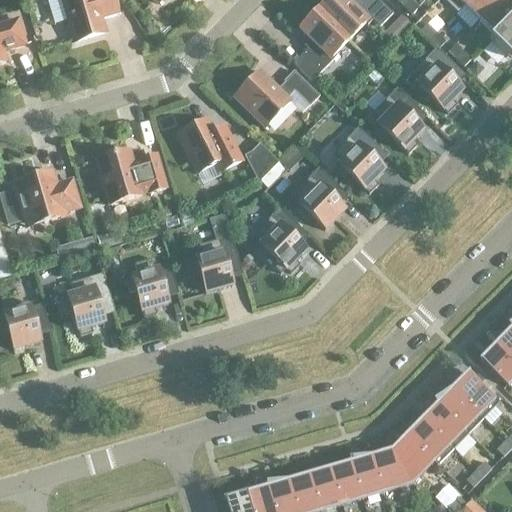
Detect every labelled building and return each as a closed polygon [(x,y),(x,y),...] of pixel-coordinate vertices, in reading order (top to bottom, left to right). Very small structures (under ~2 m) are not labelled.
[(60,0),(74,45),(105,36),(101,22),(118,17),(112,0),(60,0)] [(322,5),(316,11),(348,43),(365,26),(367,28),(372,23),(379,30),(392,16),(375,0),(357,0),(350,8),(341,0),(331,0),(326,5),(322,5)] [(408,0),(392,0),(393,0),(402,9),(409,1),(408,0)] [(470,0),(441,0),(457,15),(470,0)] [(457,15),(463,8),(478,23),(501,0),(470,0),(457,15)] [(511,19),(511,2),(509,0),(501,0),(478,23),(493,38),(488,43),(489,43),(511,19)] [(402,9),(411,18),(418,10),(409,1),(402,9)] [(331,60),(348,43),(316,11),(309,18),(309,22),(300,32),(313,45),(292,67),(311,85),(333,62),(331,60)] [(511,62),(511,19),(489,43),(510,64),(511,62)] [(0,67),(5,66),(1,54),(24,47),(17,23),(0,27),(0,67)] [(427,27),(419,35),(428,44),(436,36),(427,27)] [(445,45),(436,36),(428,44),(437,52),(445,45)] [(417,89),(413,93),(422,102),(426,97),(442,113),(443,112),(447,116),(455,108),(451,104),(461,94),(452,85),(461,76),(435,51),(412,74),(421,83),(416,88),(417,89)] [(463,70),(471,62),(462,53),(454,60),(463,70)] [(473,68),(468,73),(473,78),(478,73),(473,68)] [(373,72),(367,79),(376,87),(382,81),(373,72)] [(277,92),(258,74),(233,100),(264,130),(290,105),(286,101),(293,94),(309,109),(319,99),(293,74),(283,84),(284,85),(277,92)] [(403,153),(403,152),(408,156),(416,148),(412,144),(422,134),(413,125),(422,116),(397,91),(373,115),(382,123),(377,128),(378,129),(374,133),(382,142),(387,137),(403,153)] [(213,137),(206,124),(177,138),(197,176),(215,167),(219,176),(242,164),(225,130),(213,137)] [(364,192),(368,196),(377,188),(373,183),(382,174),(373,165),(383,155),(357,131),(334,155),(343,163),(338,168),(339,169),(335,173),(343,182),(347,177),(363,193),(364,192)] [(257,184),(276,168),(260,150),(251,157),(245,160),(257,184)] [(132,168),(128,155),(96,164),(109,208),(141,199),(140,197),(148,195),(148,196),(165,192),(155,159),(139,164),(139,166),(132,168)] [(324,233),(343,214),(334,205),(344,195),(318,170),(295,195),(303,203),(299,208),(299,209),(295,213),(304,221),(308,217),(324,233)] [(56,188),(52,177),(14,188),(15,193),(1,198),(9,225),(24,221),(26,230),(65,219),(64,215),(79,211),(71,184),(56,188)] [(299,268),(294,263),(304,254),(295,245),(304,235),(279,210),(256,234),(264,243),(260,248),(260,249),(256,253),(265,262),(269,257),(276,264),(271,268),(280,276),(284,272),(285,273),(286,272),(290,276),(299,268)] [(109,237),(112,248),(122,245),(119,234),(109,237)] [(193,276),(199,275),(205,296),(231,289),(228,277),(241,273),(231,239),(198,248),(202,260),(195,262),(195,263),(190,265),(193,276)] [(90,243),(76,247),(79,258),(93,254),(90,243)] [(142,315),(144,321),(156,317),(154,311),(167,307),(164,296),(177,292),(170,269),(157,273),(154,261),(134,267),(137,278),(131,280),(131,282),(125,284),(129,295),(135,294),(141,315),(142,315)] [(99,314),(113,311),(102,276),(70,286),(74,298),(67,300),(67,301),(61,303),(65,314),(71,312),(77,334),(78,334),(80,339),(91,336),(90,330),(103,326),(99,314)] [(13,353),(39,345),(35,333),(48,329),(42,307),(29,311),(27,304),(7,310),(9,317),(3,319),(3,320),(0,320),(0,330),(1,333),(6,331),(13,353)] [(511,333),(498,348),(511,361),(511,333)] [(511,361),(498,348),(482,364),(509,390),(511,386),(511,361)] [(481,419),(484,422),(500,406),(470,377),(454,393),(481,419)] [(465,434),(469,438),(484,422),(481,419),(454,393),(436,405),(439,408),(465,434)] [(439,408),(424,424),(450,449),(454,453),(469,438),(465,434),(439,408)] [(435,465),(439,468),(454,453),(450,449),(424,424),(409,439),(435,465)] [(435,465),(409,439),(394,454),(413,487),(435,466),(438,469),(439,468),(435,465)] [(511,449),(507,444),(497,454),(504,460),(511,451),(511,449)] [(413,487),(394,454),(394,455),(373,461),(383,496),(413,487)] [(351,462),(352,467),(363,502),(383,496),(373,461),(351,462)] [(483,481),(492,472),(486,466),(477,475),(483,481)] [(363,502),(352,467),(331,473),(342,508),(363,502)] [(330,511),(342,508),(331,473),(311,479),(320,511),(330,511)] [(483,481),(477,475),(467,485),(473,491),(483,481)] [(290,485),(297,511),(320,511),(311,479),(290,485)] [(269,487),(269,491),(275,511),(297,511),(290,485),(269,487)] [(435,500),(446,511),(460,499),(449,487),(435,500)] [(275,511),(269,491),(249,498),(252,511),(275,511)] [(252,511),(249,498),(227,504),(229,511),(252,511)] [(460,501),(449,511),(448,511),(460,511),(466,507),(460,501)]
